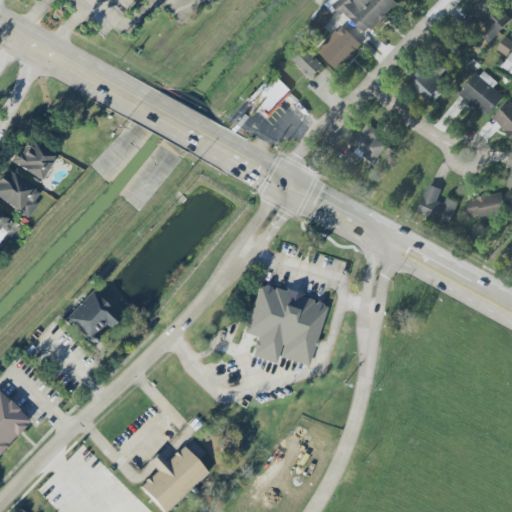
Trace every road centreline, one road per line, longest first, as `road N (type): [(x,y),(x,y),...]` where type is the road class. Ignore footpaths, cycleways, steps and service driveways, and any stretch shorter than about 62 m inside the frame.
road 1 (residential): [(1,511),(281,225),(294,185)]
road 2 (residential): [(319,511),(353,447),(386,238)]
road 3 (residential): [(294,185),(320,133),(421,26)]
road 4 (primary): [(0,23),(150,104)]
